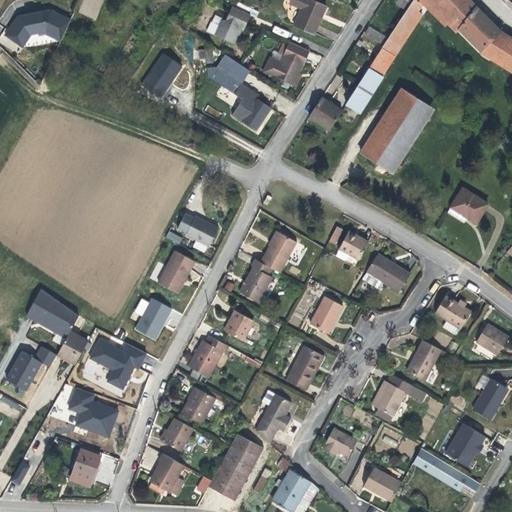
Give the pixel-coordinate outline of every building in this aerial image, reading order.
[(83,0),(79,13),(96,19),(103,0),(83,0)] [(304,0),(276,0),(274,5),(286,25),(310,35),(322,8),(304,0)] [(386,39),(343,104),(358,113),(380,78),(378,77),(419,15),(415,12),(419,4),(416,1),(416,0),(410,0),(404,10),(386,39)] [(396,0),(395,2),(404,10),(410,0),(396,0)] [(427,0),(416,0),(416,1),(419,4),(440,26),(447,20),(427,0)] [(465,0),(427,0),(447,20),(479,52),(511,73),(511,41),(495,31),(465,0)] [(69,22),(18,3),(5,38),(28,47),(31,37),(59,48),(69,22)] [(206,22),(201,33),(228,44),(235,28),(239,30),(245,15),(227,7),(220,22),(217,20),(214,26),(206,22)] [(273,26),(272,33),(288,37),(290,31),(273,26)] [(365,28),(360,35),(373,44),(378,36),(365,28)] [(266,58),(263,65),(279,71),(276,80),(280,82),(290,86),(291,87),(306,52),(285,43),(276,63),(266,58)] [(206,46),(200,48),(200,51),(202,57),(203,64),(209,62),(206,46)] [(200,51),(193,52),(195,59),(202,57),(200,51)] [(182,66),(163,52),(138,88),(159,101),(182,66)] [(253,132),(268,109),(255,100),(237,88),(239,85),(246,72),(236,65),(234,64),(221,56),(213,68),(205,71),(205,79),(219,88),(240,102),(231,117),(240,123),(253,132)] [(263,65),(260,72),(276,80),(279,71),(263,65)] [(280,82),(277,88),(287,93),(290,86),(280,82)] [(257,96),(239,85),(237,88),(255,100),(257,96)] [(399,88),(349,164),(384,187),(433,110),(399,88)] [(319,97),(306,118),(327,131),(339,110),(319,97)] [(460,189),(448,208),(465,218),(474,223),(486,205),(460,189)] [(267,195),(263,203),(267,205),(272,198),(267,195)] [(448,208),(445,213),(461,224),(465,218),(448,208)] [(208,244),(217,227),(198,217),(197,218),(188,213),(180,227),(189,232),(188,234),(208,244)] [(335,226),(329,243),(337,245),(342,228),(335,226)] [(348,228),(337,245),(355,258),(367,241),(348,228)] [(272,230),(265,244),(267,245),(275,231),(272,230)] [(267,245),(258,262),(269,268),(276,272),(293,241),(275,231),(267,245)] [(168,233),(166,238),(179,245),(181,240),(168,233)] [(375,252),(372,256),(390,266),(392,263),(375,252)] [(175,254),(158,285),(178,296),(195,264),(175,254)] [(372,256),(363,271),(359,277),(373,286),(377,279),(396,292),(408,274),(392,263),(390,266),(372,256)] [(249,266),(236,291),(255,302),(269,277),(265,275),(269,268),(258,262),(250,258),(247,265),(249,266)] [(223,288),(231,292),(235,284),(227,280),(223,288)] [(320,294),(305,321),(322,331),(329,319),(331,321),(340,305),(320,294)] [(442,296),(430,313),(442,321),(438,327),(451,336),(467,313),(442,296)] [(134,330),(156,341),(172,308),(150,298),(149,301),(141,298),(134,312),(141,315),(134,330)] [(233,307),(222,327),(240,337),(242,334),(251,317),(233,307)] [(329,319),(322,331),(325,332),(331,321),(329,319)] [(483,325),(471,343),(492,357),(504,339),(483,325)] [(99,331),(87,359),(111,369),(106,383),(127,391),(143,350),(119,341),(120,339),(99,331)] [(200,338),(187,363),(207,374),(220,349),(223,350),(227,343),(207,333),(204,340),(200,338)] [(69,334),(55,359),(66,365),(68,363),(74,366),(86,344),(69,334)] [(409,336),(393,367),(411,377),(427,346),(409,336)] [(302,344),(284,378),(303,388),(315,365),(313,364),(319,353),(302,344)] [(319,353),(313,364),(315,365),(322,354),(319,353)] [(481,375),(476,387),(482,390),(473,411),(494,420),(508,386),(481,375)] [(383,384),(371,408),(390,418),(402,395),(408,398),(413,389),(388,376),(383,384)] [(380,382),(367,406),(371,408),(383,384),(380,382)] [(193,385),(179,410),(199,421),(213,395),(193,385)] [(74,426),(110,437),(119,409),(93,401),(95,394),(73,387),(66,409),(78,413),(74,426)] [(275,392),(255,429),(267,442),(276,426),(283,430),(290,417),(285,413),(291,400),(275,392)] [(58,394),(30,444),(44,451),(53,433),(48,430),(55,417),(51,416),(63,396),(58,394)] [(352,419),(364,421),(366,411),(354,409),(352,419)] [(167,428),(161,440),(179,449),(191,426),(173,416),(167,428)] [(461,423),(444,455),(470,468),(487,436),(461,423)] [(164,427),(158,438),(161,440),(167,428),(164,427)] [(329,428),(319,449),(331,455),(334,451),(344,456),(353,440),(329,428)] [(211,478),(208,484),(234,498),(263,445),(236,431),(228,446),(211,478)] [(481,481),(420,450),(412,466),(473,497),(481,481)] [(85,452),(72,481),(88,487),(101,459),(85,452)] [(157,469),(148,486),(157,491),(160,486),(168,490),(169,489),(176,476),(182,463),(160,452),(157,459),(159,460),(155,468),(157,469)] [(282,458),(276,463),(284,471),(288,465),(282,458)] [(20,485),(30,465),(21,461),(11,481),(20,485)] [(371,469),(361,487),(389,503),(399,484),(371,469)] [(286,473),(269,501),(287,511),(289,511),(295,503),(307,482),(288,471),(286,473)] [(176,476),(169,489),(176,492),(183,480),(176,476)] [(256,480),(248,494),(254,497),(261,483),(256,480)] [(307,482),(295,503),(304,509),(317,490),(312,485),(307,482)]
